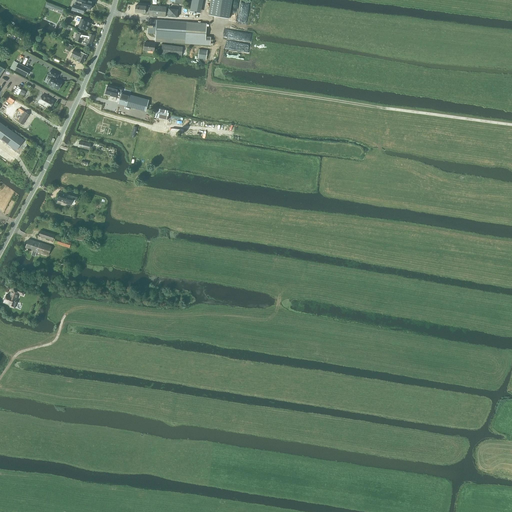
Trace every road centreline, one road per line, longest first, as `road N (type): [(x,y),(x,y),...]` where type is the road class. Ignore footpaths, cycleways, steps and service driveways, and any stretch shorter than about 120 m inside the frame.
road 1 (track): [(511,124),(217,84),(208,74),(220,42),(214,22),(190,18)]
road 2 (unclassified): [(0,253),(78,98),(116,0)]
road 3 (track): [(240,134),(150,126),(77,100)]
